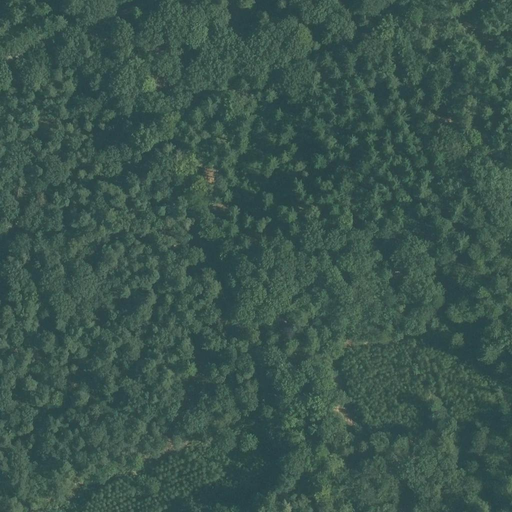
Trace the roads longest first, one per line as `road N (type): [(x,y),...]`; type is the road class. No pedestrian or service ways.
road 1 (track): [(216,281),(110,36)]
road 2 (track): [(319,511),(216,281)]
road 3 (track): [(511,201),(419,0)]
